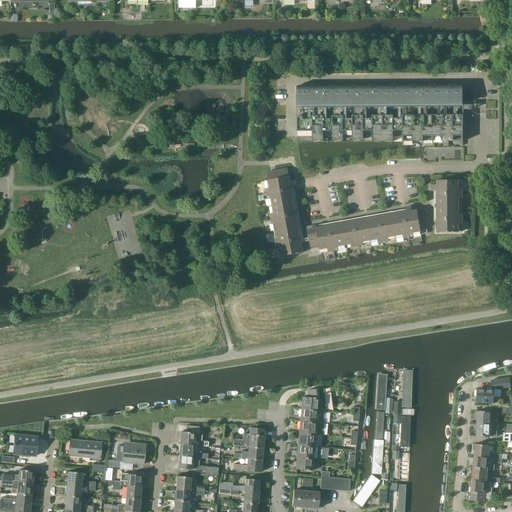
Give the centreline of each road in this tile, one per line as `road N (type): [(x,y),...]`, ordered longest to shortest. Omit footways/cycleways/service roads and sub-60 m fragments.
road 1 (residential): [(479,79),(290,79),(291,130)]
road 2 (residential): [(319,181),(397,168),(480,167)]
road 3 (residential): [(455,511),(468,385)]
